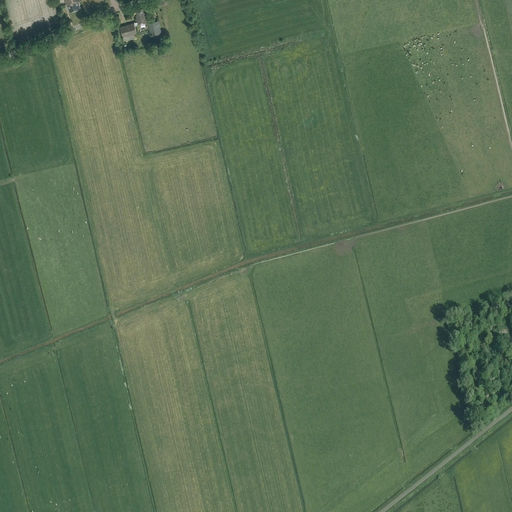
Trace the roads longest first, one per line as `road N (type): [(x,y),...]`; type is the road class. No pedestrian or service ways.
road 1 (unclassified): [(383,511),(511,409)]
road 2 (tertiary): [(0,58),(114,10)]
